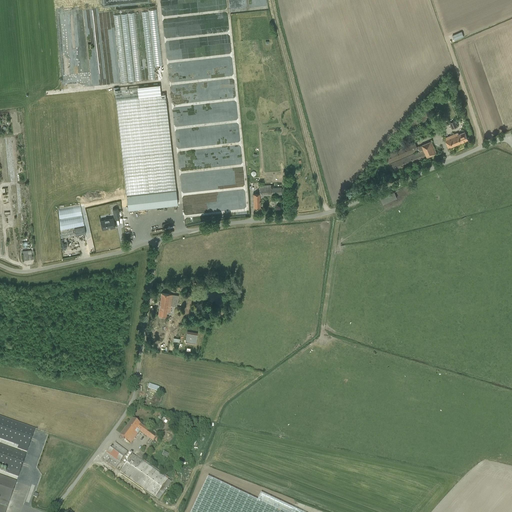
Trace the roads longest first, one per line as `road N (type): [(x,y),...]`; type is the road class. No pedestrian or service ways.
road 1 (unclassified): [(159,238),(337,209),(505,135)]
road 2 (unclassified): [(51,511),(133,397),(159,238)]
road 3 (unclassified): [(0,264),(23,271),(159,238)]
